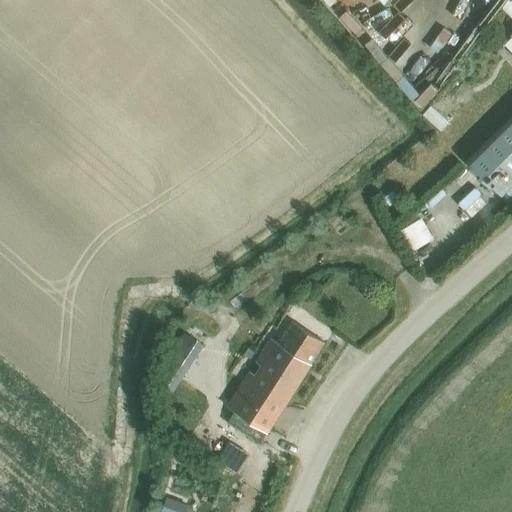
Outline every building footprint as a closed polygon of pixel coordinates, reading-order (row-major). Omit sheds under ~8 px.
[(337,0),(333,3),(343,21),(365,9),(359,0),(337,0)] [(431,106),(423,114),(441,131),(449,122),(431,106)] [(501,196),(502,195),(509,203),(511,200),(511,116),(467,161),(501,196)] [(392,227),(409,253),(430,240),(414,213),(392,227)] [(229,406),(268,431),(325,342),(293,322),(279,343),(272,339),(229,406)] [(168,355),(152,380),(171,391),(187,368),(168,355)]
